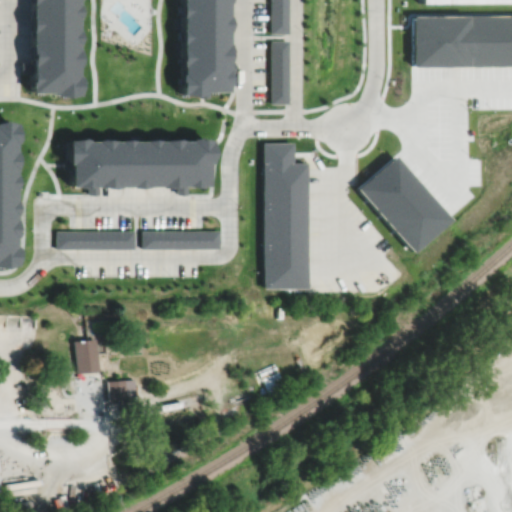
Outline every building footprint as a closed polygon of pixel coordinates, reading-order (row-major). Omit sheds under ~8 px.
[(25,0),(25,9),(24,9),(24,25),(25,25),(25,38),(24,38),(24,59),(18,60),(18,71),(23,71),(23,81),(25,81),(25,87),(48,87),(48,90),(72,90),(72,69),(71,69),(71,61),(72,61),(72,42),(71,42),(71,37),(72,37),(72,23),(71,23),(71,11),(72,11),(72,0),(25,0)] [(177,0),(177,10),(178,10),(178,23),(177,23),(177,36),(179,36),(179,41),(177,41),(177,60),(179,60),(179,69),(177,69),(177,89),(197,89),(197,94),(207,94),(207,88),(222,87),(222,86),(224,86),(224,80),(225,79),(225,69),(232,69),(232,58),(224,58),(224,51),(225,51),(225,37),(224,37),(224,24),(225,24),(225,9),(224,9),(224,0),(177,0)] [(268,0),(268,31),(286,31),(286,0),(268,0)] [(268,38),(268,101),(286,101),(286,37),(268,38)] [(0,262),(8,262),(8,243),(7,243),(7,233),(8,233),(8,215),(7,215),(7,210),(8,210),(8,196),(7,196),(7,184),(8,184),(8,170),(7,170),(7,165),(8,165),(8,147),(7,147),(7,144),(9,144),(9,118),(0,118),(0,262)] [(62,135),(62,157),(60,157),(60,167),(64,167),(64,182),(70,182),(70,183),(84,183),(84,192),(95,192),(95,184),(114,184),(114,182),(125,182),(125,183),(141,183),(141,182),(154,182),(154,183),(173,183),(173,191),(184,191),(184,182),(203,182),(203,159),(206,159),(205,134),(185,134),(185,136),(176,136),(176,135),(158,135),(158,136),(153,136),(153,135),(140,135),(140,136),(127,136),(127,135),(114,135),(114,136),(108,136),(108,135),(90,135),(90,136),(82,136),(82,135),(62,135)] [(260,140),(261,286),(305,286),(304,160),(291,160),(291,139),(260,140)] [(52,229),(53,247),(131,246),(131,228),(52,229)] [(138,229),(138,247),(216,246),(216,228),(138,229)] [(69,339),(72,372),(94,370),(91,337),(69,339)] [(103,379),(105,398),(122,396),(122,394),(133,394),(131,377),(121,378),(103,379)]
